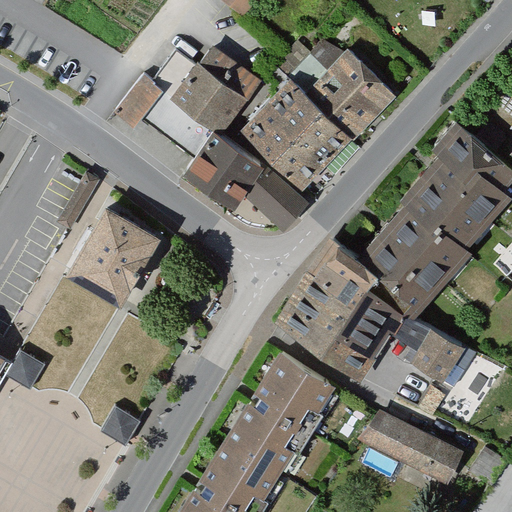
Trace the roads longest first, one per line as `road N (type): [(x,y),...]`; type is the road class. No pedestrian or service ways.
road 1 (residential): [(265,271),(328,215),(511,13)]
road 2 (residential): [(0,78),(265,271)]
road 3 (residential): [(128,511),(246,318),(265,271)]
